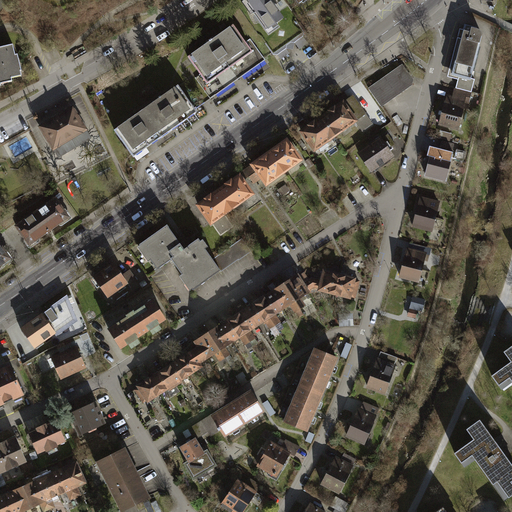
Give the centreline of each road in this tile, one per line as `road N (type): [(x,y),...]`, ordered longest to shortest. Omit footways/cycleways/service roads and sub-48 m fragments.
road 1 (primary): [(0,306),(420,2)]
road 2 (residential): [(109,379),(402,187)]
road 3 (residential): [(150,449),(336,331),(368,330)]
road 4 (residential): [(0,121),(198,0)]
road 5 (residential): [(283,511),(368,330)]
road 6 (residential): [(402,187),(441,37),(420,2)]
road 7 (residential): [(368,330),(402,187)]
